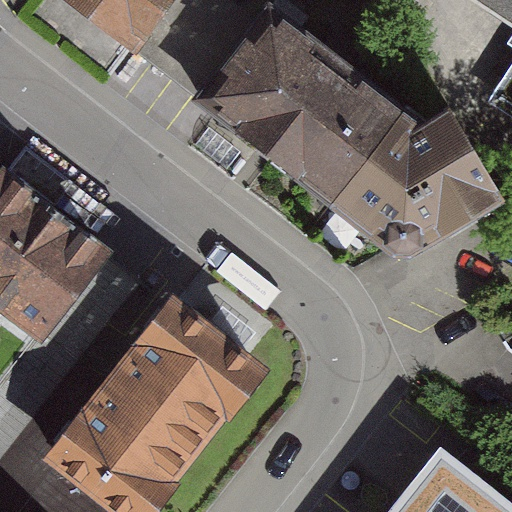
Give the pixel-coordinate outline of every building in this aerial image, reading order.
[(80,0),(150,52),(188,0),(80,0)] [(293,0),(276,0),(208,98),(406,251),(446,243),(511,203),(511,174),(471,97),(434,117),(293,0)] [(511,0),(481,0),(511,19),(511,0)] [(125,247),(12,162),(0,178),(0,298),(55,339),(125,247)] [(186,288),(55,453),(129,511),(167,511),(284,366),(186,288)] [(511,511),(511,508),(446,452),(398,511),(511,511)] [(23,511),(0,492),(0,511),(23,511)]
